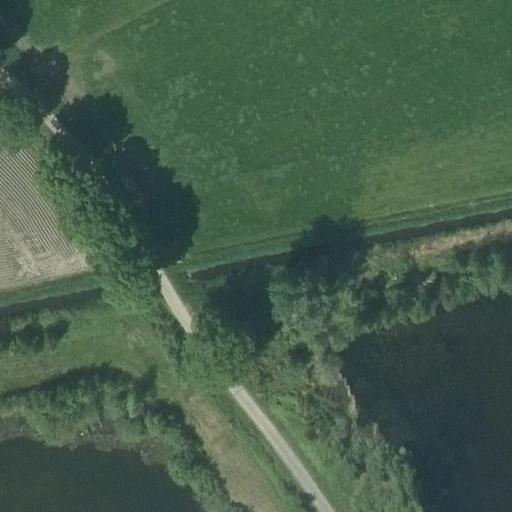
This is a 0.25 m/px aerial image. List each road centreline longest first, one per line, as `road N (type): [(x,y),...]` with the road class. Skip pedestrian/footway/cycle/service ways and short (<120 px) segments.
road 1 (unclassified): [(325,511),(210,357),(76,149),(0,73)]
road 2 (track): [(0,362),(98,350),(143,365),(181,386),(273,511)]
